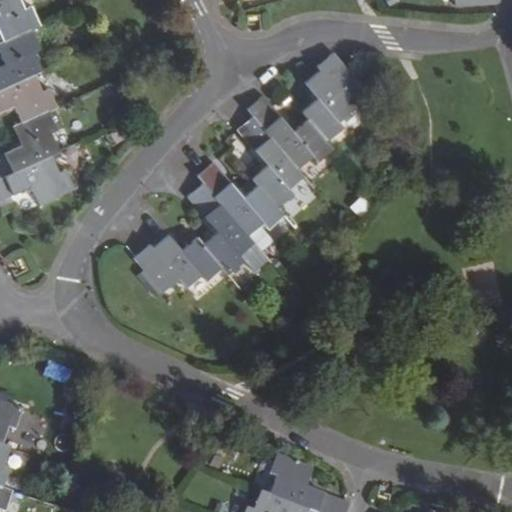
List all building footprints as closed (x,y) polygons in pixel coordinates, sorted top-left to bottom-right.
[(0,0),(0,38),(2,43),(30,31),(38,27),(29,9),(23,12),(16,0),(0,0)] [(30,31),(2,43),(0,44),(0,59),(3,66),(0,67),(0,89),(32,75),(40,71),(32,52),(39,49),(30,31)] [(361,90),(349,76),(333,56),(318,69),(320,72),(305,85),(310,92),(317,101),(302,114),(307,120),(326,144),(342,131),(338,125),(353,112),(346,103),(361,90)] [(32,75),(0,89),(0,112),(12,107),(20,125),(47,112),(54,109),(47,91),(41,94),(32,75)] [(317,163),(332,151),(326,144),(307,120),(292,133),(279,118),(263,99),(248,111),(254,119),(297,171),(313,158),(317,163)] [(47,112),(20,125),(12,129),(20,146),(4,155),(0,156),(0,178),(49,156),(58,152),(49,134),(56,130),(47,112)] [(259,186),(278,209),(294,196),(289,190),(303,178),(297,171),(254,119),(239,132),(255,152),(268,167),(253,180),(259,186)] [(49,156),(0,178),(0,201),(11,196),(29,188),(37,206),(73,190),(64,172),(59,174),(49,156)] [(268,229),(283,216),(278,209),(259,186),(244,199),(226,177),(215,163),(198,177),(205,184),(249,237),(264,224),(268,229)] [(299,202),(313,190),(303,178),(289,190),(294,196),(299,202)] [(222,269),(228,276),(244,262),(240,256),(255,244),(249,237),(205,184),(188,198),(206,218),(218,233),(203,246),(222,269)] [(150,246),(134,260),(163,293),(179,279),(187,288),(202,276),(206,282),(222,269),(203,246),(196,238),(181,252),(175,244),(169,237),(154,250),(150,246)] [(255,244),(240,256),(244,262),(252,271),(257,271),(269,262),(255,244)] [(0,446),(7,429),(13,431),(19,412),(0,404),(0,446)] [(1,470),(8,450),(0,447),(0,490),(1,491),(8,473),(1,470)] [(269,496),(309,511),(346,511),(349,505),(325,495),(306,489),(313,471),(278,457),(270,476),(277,478),(269,496)] [(0,511),(2,511),(3,511),(10,494),(1,491),(0,490),(0,511)] [(244,511),(309,511),(269,496),(261,493),(254,511),(251,511),(246,510),(244,511)]
